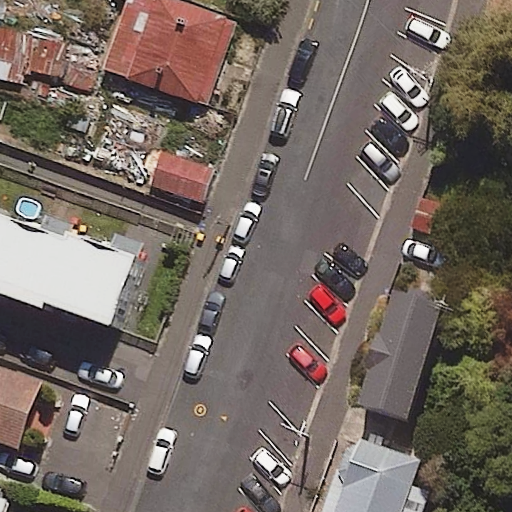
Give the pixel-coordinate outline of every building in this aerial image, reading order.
[(240,31),(157,0),(135,0),(107,76),(209,114),(240,31)] [(29,74),(88,95),(96,72),(72,64),(76,53),(0,26),(0,79),(24,88),(29,74)] [(218,176),(168,159),(157,193),(207,210),(218,176)] [(457,210),(423,198),(412,228),(445,241),(457,210)] [(74,239),(72,244),(4,220),(6,215),(0,212),(0,286),(121,329),(144,264),(74,239)] [(506,304),(429,278),(387,402),(465,427),(506,304)] [(48,395),(0,377),(0,450),(24,459),(48,395)] [(436,511),(452,466),(375,441),(350,511),(436,511)] [(9,511),(13,503),(0,498),(0,511),(9,511)]
